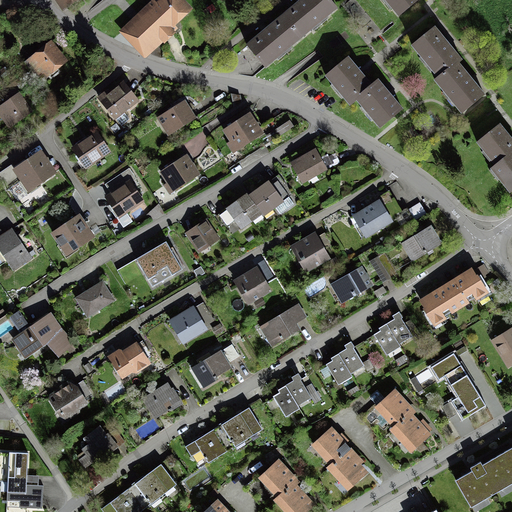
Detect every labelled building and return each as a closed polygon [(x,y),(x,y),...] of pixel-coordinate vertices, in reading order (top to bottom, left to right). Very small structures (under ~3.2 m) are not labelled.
[(50,0),(61,13),(78,0),(50,0)] [(183,0),(157,0),(123,33),(142,53),(159,37),(164,43),(174,33),(170,28),(191,8),(183,0)] [(305,0),(277,23),(297,45),(335,14),(323,0),(305,0)] [(416,0),(376,0),(394,22),(419,2),(416,0)] [(262,73),(297,45),(277,23),(243,50),(262,73)] [(431,30),(408,49),(434,81),(455,65),(457,63),(431,30)] [(44,40),(16,63),(39,91),(67,68),(44,40)] [(345,62),(320,81),(343,110),(353,102),(367,91),(345,62)] [(455,65),(429,86),(455,118),(481,97),(455,65)] [(124,84),(96,101),(110,123),(124,114),(120,109),(134,100),(124,84)] [(398,114),(375,85),(353,102),(375,131),(398,114)] [(7,92),(0,97),(0,134),(24,118),(7,92)] [(233,94),(234,105),(241,101),(240,95),(233,94)] [(179,102),(150,121),(163,140),(191,122),(179,102)] [(246,116),(215,134),(230,158),(261,140),(246,116)] [(289,123),(277,130),(280,135),(292,128),(289,123)] [(511,148),(495,126),(472,144),(490,167),(484,171),(505,198),(511,192),(511,148)] [(92,135),(69,152),(83,172),(107,156),(92,135)] [(313,151),(285,169),(299,190),(327,172),(313,151)] [(37,155),(8,174),(24,198),(53,180),(37,155)] [(182,157),(153,177),(168,198),(197,179),(182,157)] [(269,180),(257,188),(271,208),(274,206),(279,214),(294,203),(288,197),(294,193),(281,176),(272,183),(269,180)] [(127,186),(102,202),(115,222),(140,206),(127,186)] [(257,188),(249,193),(263,214),(267,211),(272,219),(279,214),(274,206),(271,208),(257,188)] [(399,192),(345,223),(358,244),(388,227),(394,237),(417,223),(399,192)] [(251,222),(263,214),(249,193),(236,201),(251,222)] [(251,222),(236,201),(227,207),(241,228),(251,222)] [(159,205),(147,214),(152,221),(164,212),(159,205)] [(241,228),(227,207),(211,217),(214,221),(225,238),(241,228)] [(75,216),(48,235),(62,258),(91,240),(75,216)] [(201,223),(180,236),(194,257),(215,243),(201,223)] [(429,228),(397,247),(410,268),(441,248),(429,228)] [(11,234),(0,239),(0,267),(4,274),(26,262),(11,234)] [(317,244),(289,260),(299,279),(328,262),(317,244)] [(162,246),(126,267),(138,287),(158,275),(161,280),(177,271),(162,246)] [(384,253),(378,257),(383,265),(389,261),(384,253)] [(378,257),(371,262),(383,281),(391,277),(383,265),(378,257)] [(357,271),(325,291),(337,311),(369,291),(357,271)] [(469,273),(414,309),(431,334),(486,298),(469,273)] [(260,276),(231,292),(241,310),(270,294),(260,276)] [(98,284),(70,303),(85,325),(113,306),(98,284)] [(297,301),(255,327),(268,347),(310,322),(297,301)] [(193,310),(164,329),(178,350),(207,332),(193,310)] [(46,314),(7,342),(22,363),(43,348),(51,361),(69,348),(46,314)] [(20,315),(13,319),(19,328),(26,323),(20,315)] [(379,329),(395,351),(411,340),(396,318),(379,329)] [(395,351),(379,329),(358,343),(374,365),(395,351)] [(511,344),(505,334),(485,348),(504,376),(511,370),(511,344)] [(350,381),(374,365),(358,343),(335,359),(350,381)] [(136,345),(103,364),(116,386),(149,367),(136,345)] [(227,348),(190,373),(203,393),(240,368),(227,348)] [(444,371),(460,395),(474,386),(453,353),(433,366),(438,375),(444,371)] [(335,391),(350,381),(335,359),(320,369),(335,391)] [(284,386),(300,409),(321,395),(305,372),(284,386)] [(74,384),(45,401),(59,424),(88,407),(74,384)] [(164,385),(137,403),(152,425),(179,407),(164,385)] [(300,409),(284,386),(272,394),(275,399),(266,405),(273,416),(282,411),(286,417),(300,409)] [(486,404),(474,386),(460,395),(442,406),(450,419),(468,407),(472,413),(486,404)] [(396,426),(411,413),(413,411),(395,390),(377,405),(396,426)] [(262,400),(185,447),(191,457),(201,451),(209,463),(276,422),(273,416),(266,405),(262,400)] [(393,429),(396,426),(377,405),(375,403),(362,415),(380,435),(390,426),(393,429)] [(411,413),(396,426),(393,429),(391,430),(410,451),(429,434),(411,413)] [(323,471),(345,453),(348,451),(330,428),(305,448),(323,471)] [(101,432),(70,452),(83,472),(114,452),(101,432)] [(511,443),(490,456),(511,494),(511,443)] [(345,453),(323,471),(319,474),(338,499),(365,478),(345,453)] [(481,511),(511,495),(511,494),(490,456),(442,482),(459,511),(481,511)] [(19,457),(0,457),(0,495),(11,495),(11,510),(40,509),(40,490),(20,490),(19,457)] [(280,497),(294,484),(297,481),(278,461),(261,476),(280,497)] [(159,465),(101,508),(104,511),(139,511),(175,486),(159,465)] [(280,497),(261,476),(259,474),(246,486),(263,505),(273,496),(276,500),(280,497)] [(294,484),(280,497),(276,500),(287,511),(303,511),(312,504),(294,484)] [(225,511),(216,500),(201,511),(225,511)]
